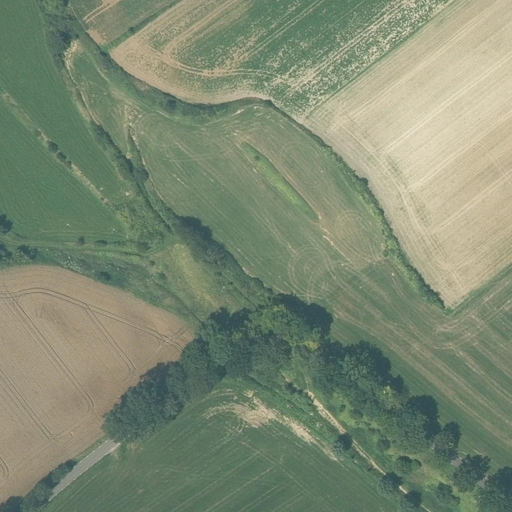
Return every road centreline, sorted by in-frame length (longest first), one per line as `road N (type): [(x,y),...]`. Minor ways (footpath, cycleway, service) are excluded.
road 1 (unclassified): [(511,505),(321,357),(264,343),(199,372),(30,511)]
road 2 (track): [(184,242),(134,176),(122,144),(129,104)]
road 3 (track): [(287,345),(271,320),(184,242)]
